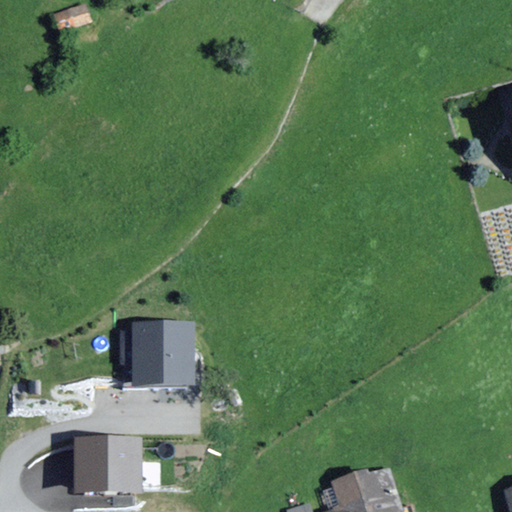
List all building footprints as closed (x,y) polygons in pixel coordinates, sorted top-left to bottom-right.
[(50,38),(79,29),(73,9),(44,18),(50,38)] [(193,324),(132,325),(134,388),(195,386),(193,324)] [(134,451),(85,450),(84,490),(133,491),(134,451)] [(394,511),(381,467),(325,484),(332,508),(317,511),(394,511)] [(511,511),(511,491),(498,495),(502,511),(511,511)]
